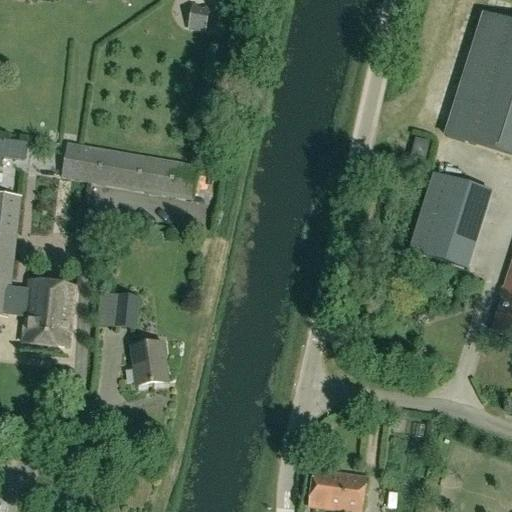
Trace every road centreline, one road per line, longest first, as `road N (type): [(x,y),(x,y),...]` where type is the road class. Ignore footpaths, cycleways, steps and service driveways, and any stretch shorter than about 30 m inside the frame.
road 1 (unclassified): [(303,393),(396,0)]
road 2 (unclassified): [(303,393),(427,404),(511,428)]
road 3 (unclassified): [(286,511),(303,393)]
